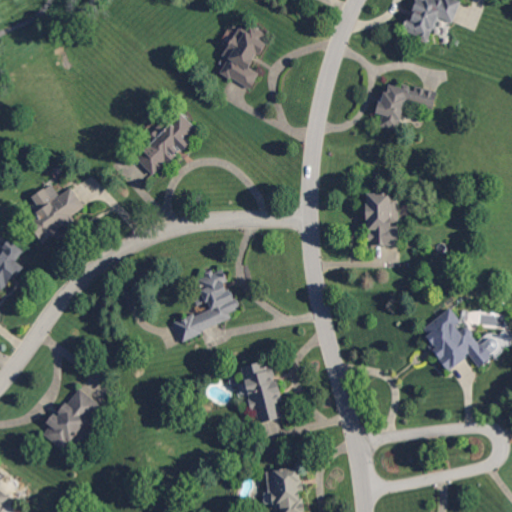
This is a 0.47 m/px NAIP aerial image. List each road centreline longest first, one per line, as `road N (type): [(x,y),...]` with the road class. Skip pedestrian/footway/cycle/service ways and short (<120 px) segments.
road 1 (residential): [(366,511),(365,472),(324,319),(311,220),(323,107),(358,0)]
road 2 (residential): [(311,220),(217,220),(130,247),(71,293),(0,386)]
